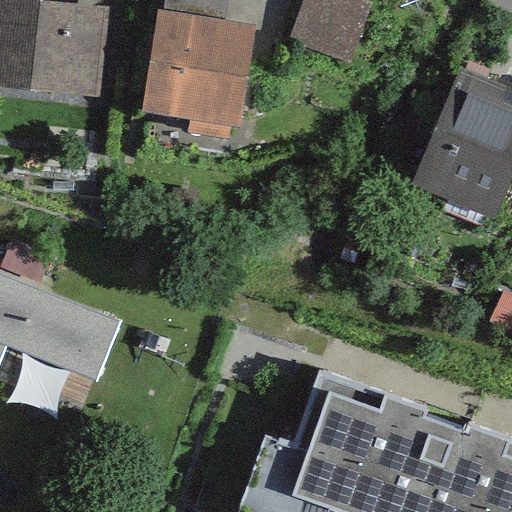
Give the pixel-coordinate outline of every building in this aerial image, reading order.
[(108,14),(7,0),(0,0),(0,89),(95,103),(108,14)] [(368,9),(345,0),(301,0),(285,39),(345,64),(368,9)] [(249,35),(146,18),(130,115),(233,132),(249,35)] [(511,185),(511,97),(449,77),(413,187),(502,216),(511,185)] [(116,331),(0,288),(0,371),(11,341),(101,374),(116,331)] [(511,511),(511,443),(308,373),(282,445),(255,436),(228,511),(511,511)]
